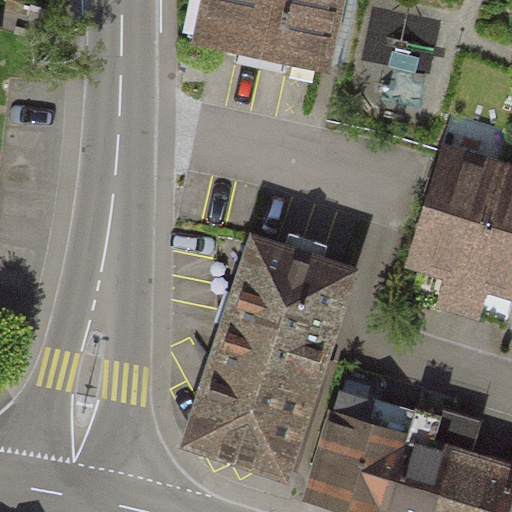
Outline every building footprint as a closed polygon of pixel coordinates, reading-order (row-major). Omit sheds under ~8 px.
[(207,0),(197,47),(321,75),(338,0),(207,0)] [(511,174),(448,155),(412,273),(511,303),(511,174)] [(257,243),(194,440),(286,471),(347,272),(257,243)] [(357,511),(388,511),(410,436),(366,423),(372,403),(344,393),(314,499),(357,511)] [(388,511),(434,511),(453,454),(444,451),(455,422),(417,412),(410,436),(388,511)] [(453,454),(434,511),(504,511),(511,493),(511,472),(470,459),(479,428),(455,422),(444,451),(453,454)]
